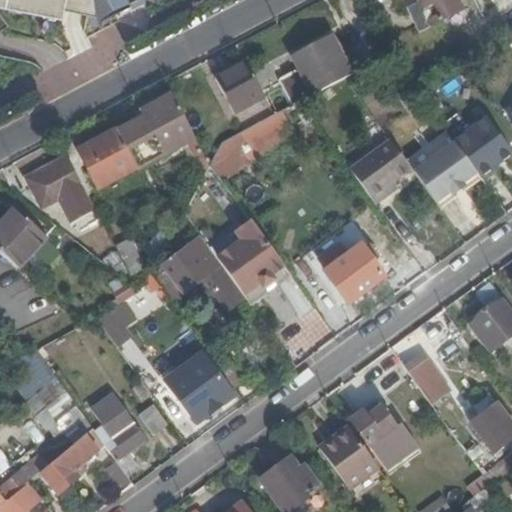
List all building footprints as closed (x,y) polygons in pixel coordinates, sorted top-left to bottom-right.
[(66,0),(0,0),(0,9),(53,19),(62,21),(66,0)] [(66,0),(62,21),(65,22),(66,13),(96,19),(120,7),(122,11),(143,0),(66,0)] [(418,0),(420,3),(405,10),(418,34),(462,12),(455,0),(418,0)] [(278,83),(291,108),(350,77),(330,37),(289,57),(297,73),(278,83)] [(232,116),(263,99),(245,64),(232,72),(213,81),(232,116)] [(210,76),(213,81),(232,72),(229,66),(210,76)] [(136,170),(193,140),(171,99),(141,114),(144,120),(117,134),(136,170)] [(97,191),(137,171),(136,170),(117,134),(116,132),(77,153),(97,191)] [(349,171),(374,206),(386,198),(382,192),(411,171),(390,142),(349,171)] [(477,175),(506,216),(511,211),(511,182),(483,144),(464,158),(477,175)] [(414,175),(436,205),(477,175),(464,158),(454,145),(414,175)] [(40,212),(82,189),(66,160),(24,183),(40,212)] [(0,256),(18,273),(48,239),(15,210),(0,226),(0,256)] [(162,289),(162,290),(172,305),(204,282),(213,294),(221,288),(235,308),(245,301),(222,269),(202,240),(163,269),(166,273),(156,280),(162,289)] [(353,302),(362,295),(385,279),(362,248),(325,274),(347,306),(353,302)] [(365,300),(362,295),(353,302),(356,306),(365,300)] [(511,334),(511,313),(503,302),(471,327),(491,352),(511,334)] [(230,357),(216,367),(232,389),(246,380),(230,357)] [(415,357),(403,366),(420,390),(432,380),(415,357)] [(150,396),(159,408),(174,398),(150,365),(136,376),(143,386),(150,396)] [(188,385),(194,393),(180,403),(194,424),(208,414),(210,415),(231,400),(210,369),(188,385)] [(47,409),(66,394),(55,380),(37,396),(47,409)] [(141,402),(150,396),(143,386),(140,389),(135,382),(129,386),(141,402)] [(58,424),(76,408),(66,394),(47,409),(55,420),(58,424)] [(116,464),(124,459),(146,442),(113,396),(90,412),(108,435),(104,437),(109,444),(104,448),(116,464)] [(167,428),(153,408),(139,419),(152,438),(167,428)] [(367,418),(363,413),(351,422),(369,447),(395,429),(380,409),(367,418)] [(494,425),(486,414),(471,425),(492,455),(511,440),(511,439),(499,422),(494,425)] [(75,446),(93,432),(85,420),(66,435),(75,446)] [(351,491),(379,470),(350,430),(322,451),(351,491)] [(49,468),(37,478),(41,482),(44,480),(58,496),(78,479),(74,473),(96,454),(95,452),(103,446),(93,432),(75,446),(49,468)] [(0,509),(28,486),(37,478),(49,468),(40,457),(0,490),(0,509)] [(511,457),(484,477),(491,486),(511,471),(511,457)] [(116,464),(118,467),(126,478),(133,472),(124,459),(116,464)] [(299,473),(290,460),(260,481),(282,511),(290,511),(320,491),(304,469),(299,473)] [(109,475),(123,495),(133,487),(126,478),(118,467),(109,475)] [(467,490),(474,499),(491,486),(484,477),(467,490)] [(26,511),(40,501),(28,486),(0,509),(0,511),(26,511)]
